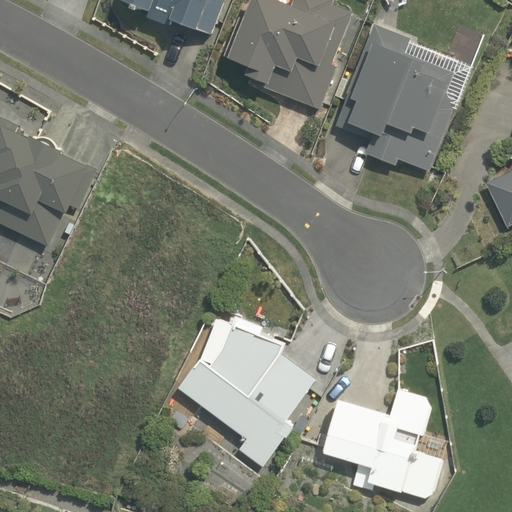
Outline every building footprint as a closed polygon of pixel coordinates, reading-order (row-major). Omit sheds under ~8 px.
[(128,0),(153,10),(149,19),(169,26),(172,19),(213,35),(226,0),(128,0)] [(243,77),(320,108),(337,65),(332,63),(354,10),(334,2),(334,0),(293,0),(293,3),(284,0),(250,0),(244,18),(239,16),(223,56),(248,66),(243,77)] [(401,157),(430,169),(456,108),(449,97),(458,70),(407,48),(411,38),(375,22),(344,94),(348,95),(335,124),(371,140),(365,153),(397,167),(401,157)] [(0,221),(49,244),(65,210),(70,212),(74,205),(82,208),(101,168),(17,129),(19,123),(0,114),(0,221)] [(511,170),(488,182),(507,225),(511,223),(511,170)] [(200,360),(181,387),(247,436),(239,447),(265,466),(287,436),(290,437),(298,426),(288,419),(320,375),(285,350),(290,343),(267,326),(238,312),(213,367),(200,360)] [(339,398),(326,451),(360,460),(354,485),(373,489),(375,482),(405,489),(404,492),(426,497),(434,492),(443,455),(417,449),(421,433),(425,433),(432,405),(427,394),(397,387),(391,410),(339,398)]
